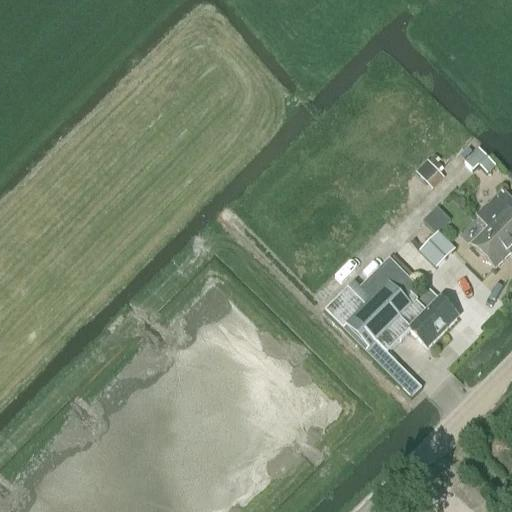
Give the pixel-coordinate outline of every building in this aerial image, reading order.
[(475,154),(463,166),(472,174),(478,168),(481,171),(486,177),(494,169),(478,152),(475,154)] [(426,164),(415,176),(425,185),(436,173),(429,166),(426,164)] [(487,231),(470,248),(494,272),(511,254),(511,203),(501,193),(475,219),(487,231)] [(419,254),(436,270),(454,252),(438,236),(419,254)] [(426,317),(415,307),(418,304),(410,296),(417,290),(389,262),(360,291),(354,285),(334,305),(324,314),(411,403),(421,393),(386,358),(409,334),(426,351),(456,321),(439,304),(426,317)]
